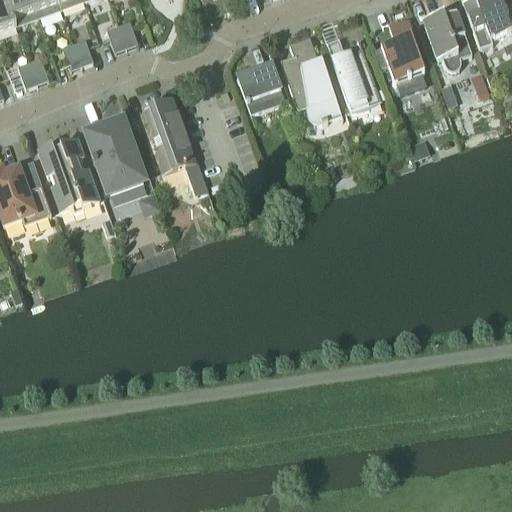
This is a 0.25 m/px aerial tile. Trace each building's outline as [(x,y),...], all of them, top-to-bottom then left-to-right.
[(0,0),(0,37),(15,32),(3,0),(0,0)] [(38,24),(29,0),(3,0),(15,32),(38,24)] [(60,15),(54,0),(29,0),(38,24),(60,15)] [(83,7),(80,0),(54,0),(60,15),(83,7)] [(235,14),(229,0),(216,0),(223,19),(235,14)] [(246,10),(242,0),(229,0),(235,14),(246,10)] [(475,3),(474,2),(461,7),(478,55),(480,54),(482,56),(489,51),(491,50),(489,43),(492,42),(493,44),(505,37),(510,36),(505,21),(507,19),(500,6),(497,0),(479,0),(480,1),(475,3)] [(471,61),(457,25),(455,18),(443,22),(438,24),(437,21),(422,26),(436,67),(441,65),(443,71),(444,73),(446,76),(450,78),(454,78),(458,75),(460,71),(459,67),(458,65),(471,61)] [(423,78),(413,50),(417,49),(408,24),(387,32),(392,47),(379,51),(393,89),(396,88),(400,88),(404,88),(407,88),(411,86),(414,84),(417,82),(420,80),(423,78)] [(137,50),(129,27),(117,31),(125,54),(137,50)] [(125,54),(117,31),(105,35),(113,58),(125,54)] [(342,125),(324,75),(315,78),(312,71),(318,69),(308,43),(287,51),(292,63),(279,68),(297,116),(306,113),(307,121),(309,124),(312,127),(316,128),(320,127),(321,130),(327,127),(325,125),(338,120),(340,126),(342,125)] [(92,68),(84,45),(72,49),(81,72),(92,68)] [(379,106),(359,52),(352,68),(349,59),(343,61),(338,46),(325,50),(349,118),(356,117),(362,116),(368,114),(368,111),(379,107),(379,106)] [(81,72),(72,49),(61,54),(69,76),(81,72)] [(48,86),(40,63),(28,67),(36,90),(48,86)] [(36,90),(28,67),(16,71),(24,94),(36,90)] [(284,108),(271,71),(236,83),(249,120),(284,108)] [(193,169),(171,104),(143,114),(157,151),(161,182),(183,174),(193,201),(207,198),(195,168),(193,169)] [(142,178),(130,145),(127,146),(122,131),(125,130),(122,123),(82,137),(93,167),(92,167),(93,171),(94,170),(102,193),(108,191),(111,199),(141,188),(138,180),(142,178)] [(98,208),(86,175),(83,176),(79,165),(82,164),(75,145),(59,151),(59,153),(52,155),(50,151),(37,155),(46,182),(50,181),(54,192),(50,193),(59,218),(80,211),(81,214),(98,208)] [(50,222),(31,169),(9,176),(3,179),(1,174),(0,174),(0,224),(3,231),(21,225),(23,231),(50,222)] [(158,215),(153,200),(145,203),(150,218),(158,215)] [(115,239),(110,225),(100,228),(105,242),(115,239)]
